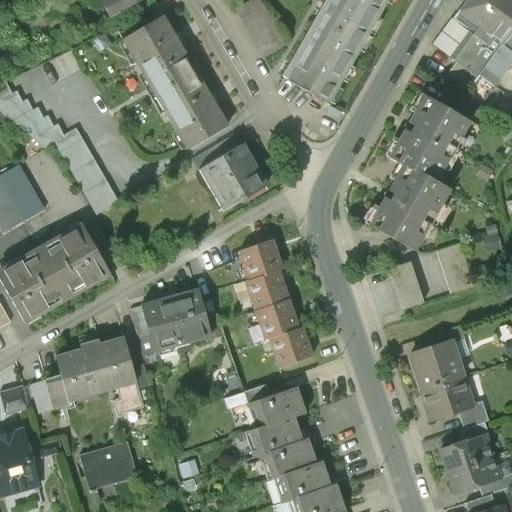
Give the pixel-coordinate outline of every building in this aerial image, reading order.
[(100,0),(108,15),(136,0),(100,0)] [(262,57),(286,43),(261,0),(249,0),(234,8),(262,57)] [(332,0),(286,81),(328,105),(387,0),(332,0)] [(502,42),(503,39),(511,27),(511,0),(465,0),(459,9),(477,23),(495,37),(502,42)] [(123,41),(155,96),(197,72),(165,17),(123,41)] [(477,23),(471,31),(489,45),(495,37),(477,23)] [(511,27),(503,39),(511,45),(511,27)] [(458,61),(477,75),(496,50),(489,45),(471,31),(452,57),(458,61)] [(492,87),(511,60),(511,45),(503,39),(502,42),(496,50),(477,75),(479,77),(492,87)] [(465,95),(479,77),(477,75),(458,61),(443,80),(465,95)] [(228,127),(197,72),(155,96),(187,151),(228,127)] [(4,79),(0,80),(0,110),(44,150),(55,144),(93,214),(116,201),(76,127),(63,134),(57,123),(52,125),(46,114),(42,117),(36,107),(32,109),(26,98),(21,100),(15,89),(11,92),(4,79)] [(387,156),(400,163),(433,182),(467,120),(421,95),(387,156)] [(193,159),(199,169),(224,155),(218,145),(193,159)] [(199,169),(223,211),(264,187),(240,145),(224,155),(199,169)] [(0,173),(0,232),(1,234),(45,210),(19,163),(0,173)] [(446,189),(433,182),(400,163),(366,225),(412,251),(446,189)] [(486,166),(482,174),(490,179),(495,171),(486,166)] [(81,223),(38,247),(66,298),(109,274),(81,223)] [(238,251),(249,281),(279,270),(282,269),(272,240),(238,251)] [(436,250),(450,295),(474,287),(460,242),(436,250)] [(0,280),(23,322),(66,298),(38,247),(0,267),(0,280)] [(410,263),(388,270),(401,310),(423,303),(410,263)] [(244,282),(254,312),(289,300),(279,270),(249,281),(244,282)] [(198,291),(170,299),(182,343),(210,336),(205,318),(198,291)] [(158,350),(182,343),(170,299),(142,306),(154,351),(158,350)] [(298,329),(289,300),(254,312),(264,341),(268,339),(298,329)] [(0,327),(9,322),(0,305),(0,327)] [(158,350),(154,351),(142,306),(129,310),(144,363),(161,358),(158,350)] [(217,315),(205,318),(210,336),(211,340),(224,337),(217,315)] [(455,343),(465,339),(460,326),(426,337),(429,346),(454,338),(455,343)] [(302,328),(298,329),(268,339),(278,368),(311,357),(302,328)] [(81,351),(56,359),(61,374),(68,396),(72,395),(74,402),(118,388),(137,382),(132,366),(124,338),(100,345),(98,340),(79,346),(81,351)] [(409,353),(421,389),(460,376),(466,374),(455,343),(454,338),(429,346),(409,353)] [(144,363),(132,366),(137,382),(139,388),(150,385),(144,363)] [(52,408),(74,402),(72,395),(68,396),(61,374),(44,379),(52,408)] [(470,407),(460,376),(421,389),(431,420),(458,411),(470,407)] [(37,414),(52,409),(44,381),(29,386),(37,414)] [(243,389),(247,403),(270,395),(266,381),(243,389)] [(139,388),(137,382),(118,388),(122,400),(114,403),(119,416),(145,408),(139,388)] [(20,385),(0,390),(0,396),(4,413),(26,408),(20,385)] [(247,403),(256,429),(295,416),(307,413),(298,386),(270,395),(247,403)] [(483,403),(470,407),(458,411),(464,428),(484,421),(489,420),(483,403)] [(254,457),(260,455),(303,441),(295,416),(256,429),(246,432),(254,457)] [(458,430),(462,441),(483,434),(488,433),(484,421),(464,428),(458,430)] [(0,495),(39,484),(22,426),(0,431),(0,495)] [(440,448),(448,472),(491,457),(483,434),(462,441),(440,448)] [(268,480),(274,478),(318,463),(310,438),(303,441),(260,455),(268,480)] [(137,476),(126,440),(78,453),(89,490),(137,476)] [(37,447),(40,459),(60,454),(57,442),(37,447)] [(498,480),(491,457),(448,472),(456,494),(479,486),(498,480)] [(197,473),(194,460),(179,464),(183,477),(197,473)] [(282,502),(288,500),(332,486),(324,461),(318,463),(274,478),(282,502)] [(479,486),(482,497),(491,494),(511,487),(511,475),(498,480),(479,486)] [(190,479),(182,482),(185,490),(192,487),(190,479)] [(338,484),(332,486),(288,500),(292,511),(336,511),(346,509),(338,484)] [(475,511),(495,505),(491,494),(482,497),(465,503),(467,511),(475,511)] [(179,511),(175,498),(163,503),(165,511),(167,511),(170,511),(169,511),(179,511)] [(475,511),(506,511),(503,503),(495,505),(475,511)]
